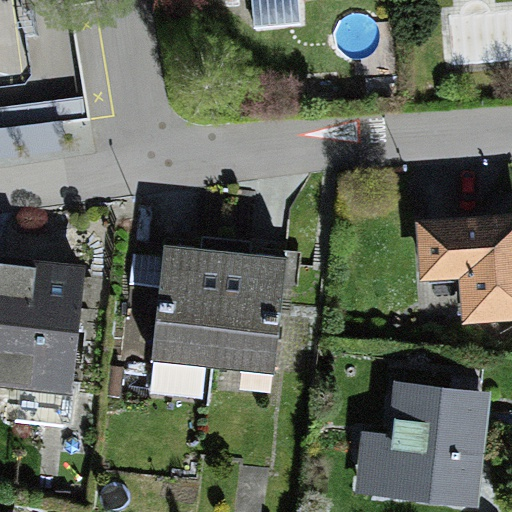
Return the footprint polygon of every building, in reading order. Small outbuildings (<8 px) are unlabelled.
[(251,0),(254,25),(299,21),(297,0),(251,0)] [(511,219),(423,225),(426,271),(466,268),(469,313),(511,310),(511,219)] [(164,242),(151,358),(212,365),(273,371),(285,255),(252,252),(225,249),(191,245),(164,242)] [(80,270),(2,261),(1,274),(0,273),(0,378),(67,386),(80,270)] [(402,386),(391,488),(469,497),(480,395),(402,386)]
